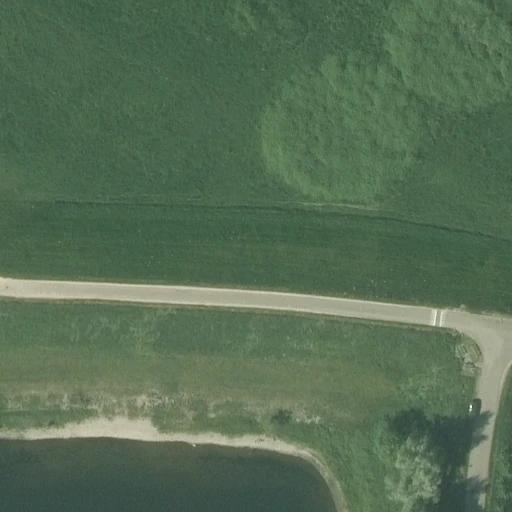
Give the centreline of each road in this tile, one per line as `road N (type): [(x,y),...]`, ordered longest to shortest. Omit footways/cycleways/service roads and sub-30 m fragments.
road 1 (unclassified): [(504,329),(305,303),(0,286)]
road 2 (unclassified): [(478,511),(504,329)]
